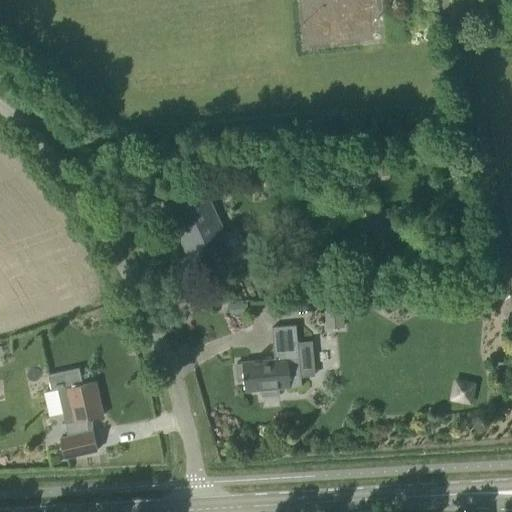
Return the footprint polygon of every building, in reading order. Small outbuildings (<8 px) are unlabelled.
[(251,183),(283,181),(282,167),(250,168),(251,183)] [(223,234),(200,183),(164,199),(188,250),(202,243),(211,263),(245,247),(236,228),(223,234)] [(326,328),(345,326),(344,311),(325,313),(326,328)] [(301,386),(301,378),(300,377),(315,376),(311,341),(297,342),(295,325),(272,327),(275,359),(242,362),(243,364),(237,364),(238,380),(244,380),(245,391),(261,390),(262,397),(280,395),(279,388),(301,386)] [(89,431),(87,420),(103,416),(95,381),(83,384),(80,368),(49,375),(52,390),(59,389),(69,436),(60,438),(65,457),(97,450),(93,430),(89,431)] [(450,400),(475,401),(475,381),(450,381),(450,400)]
